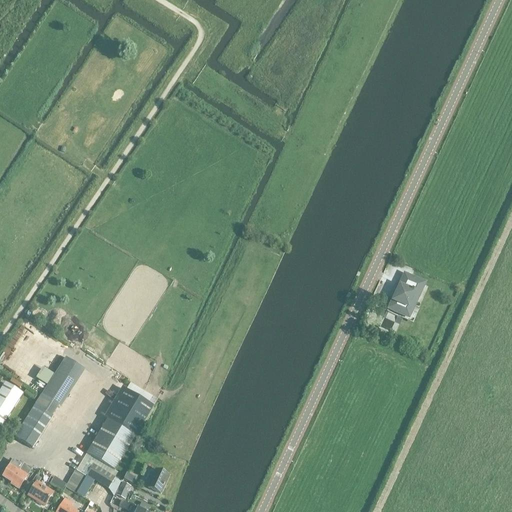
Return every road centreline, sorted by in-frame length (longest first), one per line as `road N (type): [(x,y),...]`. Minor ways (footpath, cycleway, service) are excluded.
road 1 (tertiary): [(262,511),(499,0)]
road 2 (unknown): [(0,330),(196,34),(150,0)]
